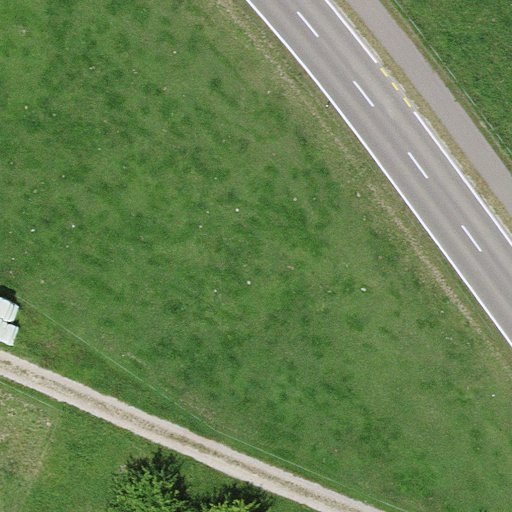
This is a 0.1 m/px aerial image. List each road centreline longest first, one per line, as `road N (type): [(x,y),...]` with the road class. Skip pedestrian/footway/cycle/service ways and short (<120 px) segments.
road 1 (primary): [(282,0),(511,301)]
road 2 (track): [(331,511),(0,370)]
